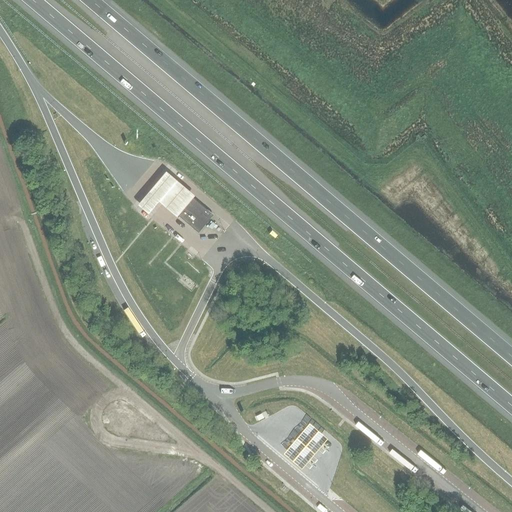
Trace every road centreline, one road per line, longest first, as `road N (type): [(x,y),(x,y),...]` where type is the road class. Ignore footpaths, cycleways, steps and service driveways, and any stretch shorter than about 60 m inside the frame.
road 1 (motorway): [(32,0),(511,406)]
road 2 (motorway): [(511,348),(95,0)]
road 3 (unclassified): [(125,391),(66,333),(21,222),(11,215)]
road 4 (unclassified): [(125,391),(96,410),(99,432),(116,443),(193,451)]
